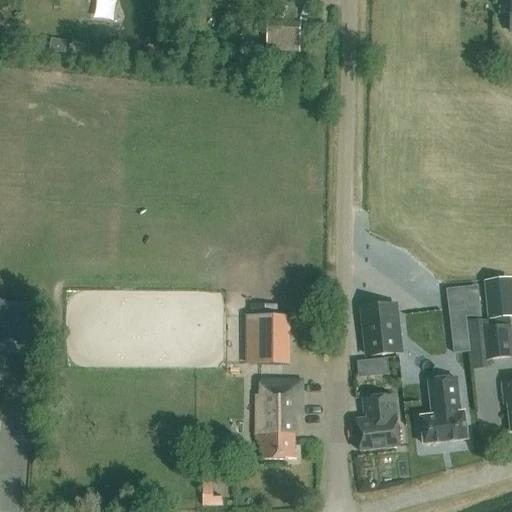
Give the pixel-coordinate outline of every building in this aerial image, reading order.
[(267,48),(300,50),(301,23),(268,22),(267,48)] [(397,263),(372,267),(374,279),(399,275),(397,263)] [(39,348),(42,309),(26,308),(26,306),(1,303),(2,301),(0,300),(0,336),(23,338),(22,347),(39,348)] [(363,309),(368,357),(400,353),(395,306),(363,309)] [(250,317),(250,365),(266,365),(266,317),(250,317)] [(511,341),(511,328),(484,331),(487,361),(511,358),(511,341)] [(371,362),(358,364),(359,376),(372,375),(371,362)] [(422,418),(425,446),(469,441),(465,413),(461,413),(457,380),(429,383),(433,417),(422,418)] [(302,419),(303,382),(261,382),(261,396),(257,396),(257,441),(259,441),(260,446),(262,446),(262,461),(295,461),(295,419),(302,419)] [(511,432),(511,383),(502,385),(504,405),(508,404),(511,432)] [(361,453),(401,448),(397,416),(391,417),(389,399),(363,402),(365,420),(357,421),(361,453)] [(203,507),(224,507),(224,498),(213,498),(213,481),(203,481),(203,507)]
